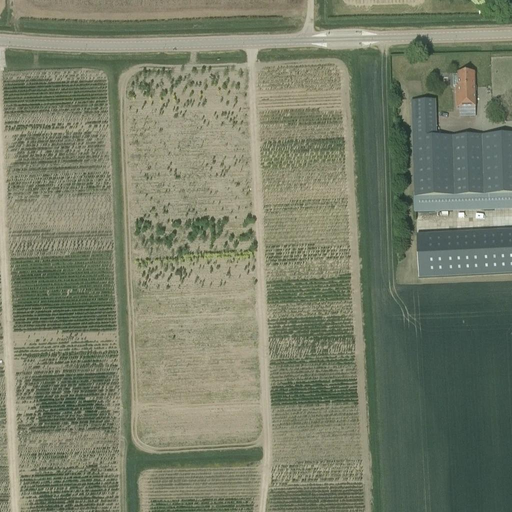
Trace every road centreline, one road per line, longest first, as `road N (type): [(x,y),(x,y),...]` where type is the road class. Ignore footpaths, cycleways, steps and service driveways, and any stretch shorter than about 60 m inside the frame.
road 1 (tertiary): [(511,34),(92,46),(0,40)]
road 2 (track): [(250,42),(267,450),(261,511)]
